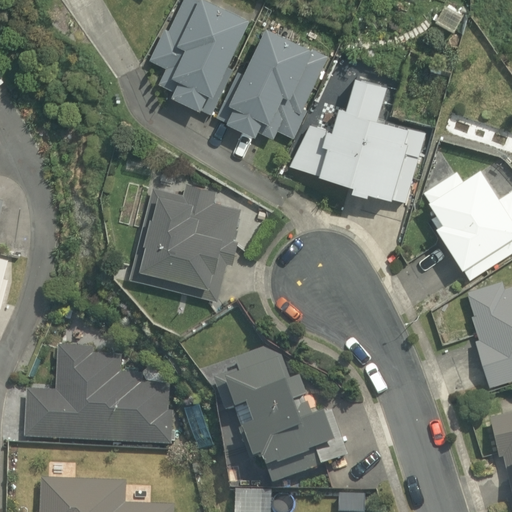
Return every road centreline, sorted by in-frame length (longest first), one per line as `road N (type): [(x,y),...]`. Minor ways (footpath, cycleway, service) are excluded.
road 1 (residential): [(0,102),(35,177),(45,239),(33,303),(0,370)]
road 2 (residential): [(322,266),(381,340),(437,511)]
